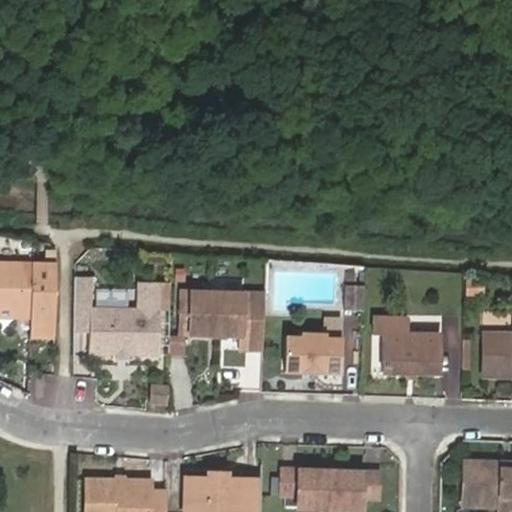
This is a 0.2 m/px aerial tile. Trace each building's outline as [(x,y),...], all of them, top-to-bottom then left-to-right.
[(55,263),(0,261),(0,307),(16,307),(16,316),(30,316),(31,327),(54,327),(55,263)] [(356,273),(345,273),(345,285),(356,285),(356,273)] [(91,277),(74,277),(74,331),(89,332),(88,353),(113,354),(131,354),(158,355),(160,308),(169,308),(170,283),(136,282),(136,307),(90,304),(91,277)] [(483,281),(466,282),(467,295),(483,295),(483,281)] [(345,285),(344,308),(364,308),(365,286),(356,285),(345,285)] [(241,348),(262,349),(263,293),(181,291),(181,332),(241,334),(241,348)] [(16,307),(0,307),(0,315),(16,316),(16,307)] [(384,334),(382,371),(438,373),(439,333),(406,331),(406,317),(372,315),(371,333),(384,334)] [(440,327),(440,315),(407,315),(407,327),(440,327)] [(342,324),(326,323),(326,332),(325,336),(341,336),(342,324)] [(54,336),(54,327),(31,327),(31,335),(54,336)] [(323,368),(323,372),(340,372),(341,336),(325,336),(326,332),(301,331),(301,335),(286,334),(285,370),(304,371),(304,367),(323,368)] [(511,333),(484,332),(484,376),(511,377),(511,333)] [(185,338),(168,338),(168,356),(185,356),(185,338)] [(322,375),(323,372),(323,368),(304,367),(304,371),(304,375),(322,375)] [(151,385),(150,402),(166,404),(167,386),(151,385)] [(511,511),(511,467),(501,467),(502,461),(466,459),(463,505),(500,507),(499,511),(511,511)] [(315,475),(315,468),(282,468),(281,495),(297,496),(297,507),(331,508),(332,476),(315,475)] [(348,477),(332,476),(331,508),(361,510),(362,498),(378,499),(379,470),(349,469),(348,477)] [(332,469),(332,476),(348,477),(349,469),(332,469)] [(164,511),(166,491),(151,490),(151,480),(125,479),(113,479),(87,478),(85,511),(164,511)] [(259,511),(260,480),(227,479),(206,478),(185,479),(184,511),(259,511)]
